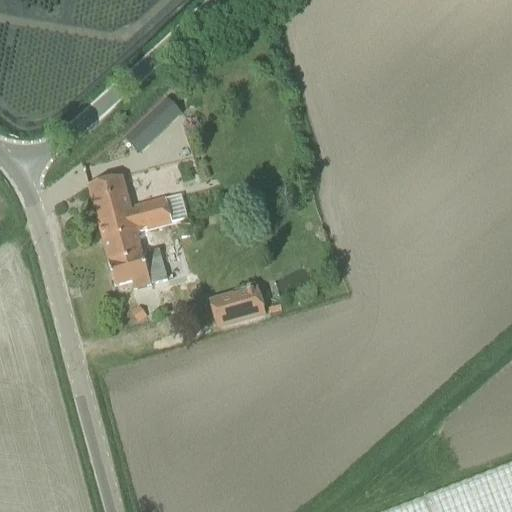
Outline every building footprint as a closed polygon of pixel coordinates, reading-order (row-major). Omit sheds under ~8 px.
[(161,90),(150,100),(163,115),(174,105),(161,90)] [(143,133),(130,118),(119,128),(132,143),(143,133)] [(122,180),(88,189),(103,244),(137,235),(137,236),(148,233),(190,222),(183,197),(131,211),(122,180)] [(137,235),(103,244),(115,289),(132,285),(134,292),(168,283),(159,253),(153,254),(148,233),(137,236),(137,235)] [(249,298),(247,293),(210,302),(217,329),(265,317),(259,295),(249,298)] [(511,511),(511,467),(393,511),(511,511)]
